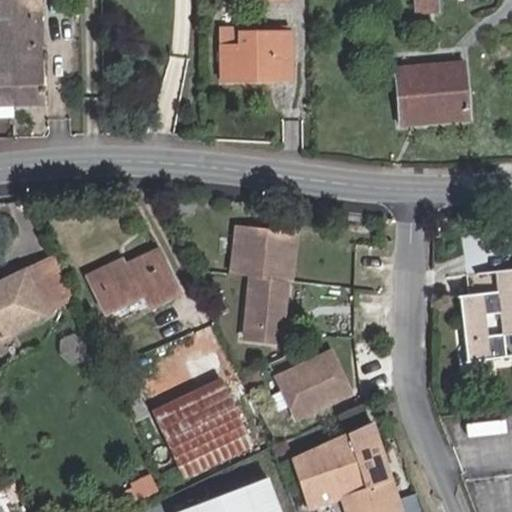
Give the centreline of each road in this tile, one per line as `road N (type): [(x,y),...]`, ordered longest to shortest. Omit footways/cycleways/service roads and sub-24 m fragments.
road 1 (tertiary): [(0,174),(144,167),(418,190)]
road 2 (tertiary): [(418,190),(414,374),(466,511)]
